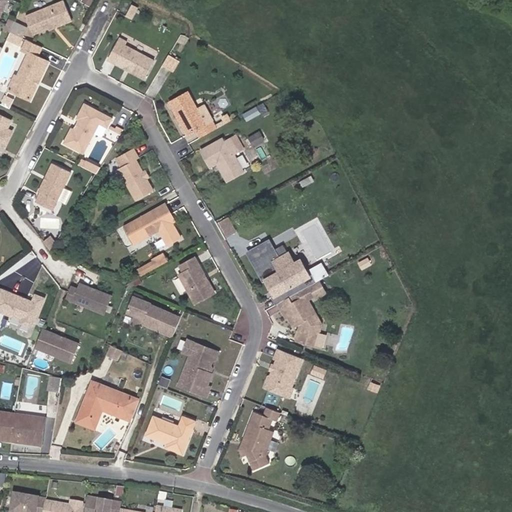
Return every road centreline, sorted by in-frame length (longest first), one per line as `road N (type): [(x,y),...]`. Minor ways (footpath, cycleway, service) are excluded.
road 1 (residential): [(203,485),(253,344),(251,312),(144,106),(77,71)]
road 2 (residential): [(203,485),(0,461)]
road 3 (residential): [(77,71),(11,190),(0,194)]
